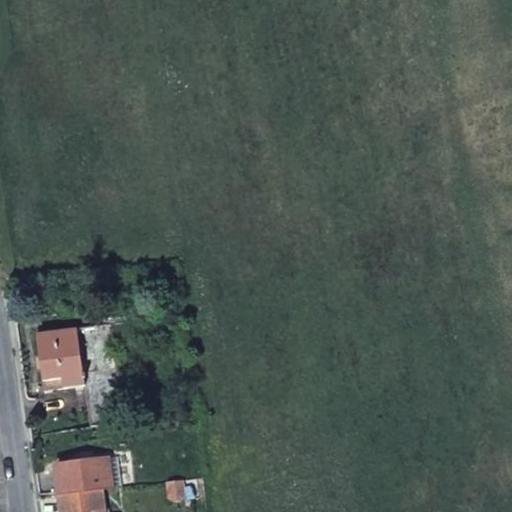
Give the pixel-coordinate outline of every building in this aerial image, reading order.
[(54,388),(87,384),(80,328),(40,333),(46,380),(53,379),(54,388)] [(53,379),(46,380),(47,389),(54,388),(53,379)] [(119,380),(87,384),(92,426),(124,422),(119,380)] [(57,465),(61,493),(101,488),(102,488),(112,487),(109,459),(57,465)] [(182,481),(167,483),(170,502),(184,500),(182,481)] [(101,488),(61,493),(63,511),(105,511),(102,488),(101,488)]
